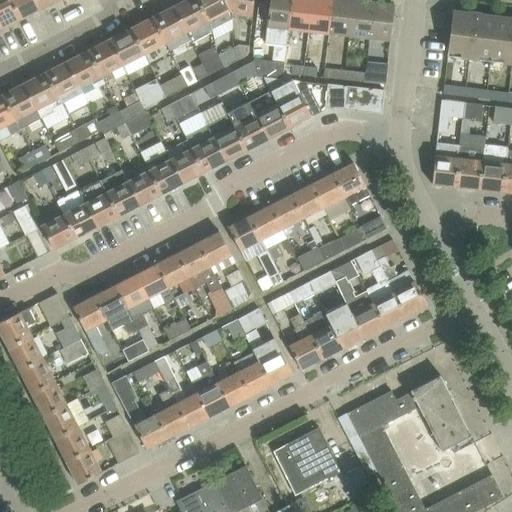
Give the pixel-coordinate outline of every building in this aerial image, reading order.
[(0,0),(0,29),(20,19),(9,0),(0,0)] [(9,0),(20,19),(40,9),(35,0),(9,0)] [(35,0),(40,9),(57,0),(35,0)] [(197,0),(187,0),(174,7),(190,40),(192,44),(213,33),(212,28),(197,0)] [(225,0),(197,0),(212,28),(213,33),(214,39),(235,28),(234,17),(233,14),(232,14),(230,10),(231,10),(225,0)] [(225,0),(231,10),(230,10),(232,14),(233,14),(234,17),(251,19),(253,0),(225,0)] [(290,0),(269,0),(265,46),(285,49),(288,29),(290,0)] [(290,0),(288,29),(308,31),(311,0),(290,0)] [(332,0),(311,0),(308,31),(329,33),(332,0)] [(332,0),(329,33),(349,36),(353,0),(352,0),(332,0)] [(373,2),(353,0),(349,36),(369,38),(373,2)] [(373,2),(369,38),(390,40),(394,5),(373,2)] [(174,7),(152,18),(165,43),(169,51),(190,40),(174,7)] [(469,59),(475,13),(468,12),(468,13),(453,11),(447,56),(460,58),(469,59)] [(475,13),(469,59),(491,61),(496,16),(481,15),(482,14),(475,13)] [(496,16),(491,61),(511,64),(511,17),(511,18),(496,16)] [(131,29),(144,54),(165,43),(152,18),(131,29)] [(110,40),(122,65),(144,54),(131,29),(110,40)] [(122,65),(110,40),(87,52),(101,79),(104,84),(114,78),(110,71),(122,65)] [(238,46),(234,48),(240,60),(247,57),(248,47),(238,46)] [(234,48),(219,56),(223,69),(240,60),(234,48)] [(87,52),(66,63),(83,94),(95,88),(93,84),(101,79),(87,52)] [(209,77),(223,69),(219,56),(203,64),(209,77)] [(253,63),(254,76),(263,77),(282,80),(283,72),(283,64),(253,61),(253,63)] [(66,63),(45,74),(58,98),(59,96),(63,104),(68,113),(87,103),(83,94),(66,63)] [(253,63),(234,73),(240,83),(254,76),(253,63)] [(199,82),(209,77),(203,64),(193,69),(199,82)] [(290,73),(304,75),(305,67),(291,65),(290,73)] [(189,67),(180,72),(188,88),(198,83),(189,67)] [(304,75),(316,77),(317,68),(305,67),(304,75)] [(332,70),(331,78),(344,80),(345,71),(332,70)] [(357,73),(345,71),(344,80),(356,81),(357,73)] [(166,99),(188,88),(180,72),(181,76),(160,87),(166,99)] [(213,84),(218,96),(240,84),(234,73),(213,84)] [(365,74),(364,82),(384,84),(385,84),(386,75),(365,73),(365,74)] [(58,98),(45,74),(23,85),(42,119),(54,113),(52,110),(63,104),(59,96),(58,98)] [(293,81),(282,80),(263,77),(272,94),(289,128),(309,118),(312,117),(293,81)] [(218,96),(213,84),(204,89),(210,100),(218,96)] [(325,107),(343,109),(345,86),(327,84),(327,85),(325,107)] [(454,85),(443,84),(442,94),(453,95),(454,85)] [(42,119),(23,85),(2,96),(20,130),(42,119)] [(159,85),(138,96),(145,110),(166,99),(160,87),(159,85)] [(465,87),(454,85),(453,95),(464,96),(465,87)] [(343,109),(356,111),(359,87),(345,86),(343,109)] [(356,111),(369,112),(372,89),(359,87),(356,111)] [(475,98),(476,88),(465,87),(464,96),(475,98)] [(487,90),(476,88),(475,98),(486,99),(487,90)] [(385,90),(372,89),(369,112),(382,114),(385,90)] [(498,91),(487,90),(486,99),(497,100),(498,91)] [(508,102),(509,92),(498,91),(497,100),(508,102)] [(146,112),(145,110),(136,93),(123,100),(127,108),(119,113),(124,123),(146,112)] [(272,94),(250,105),(268,140),(270,139),(269,138),(289,128),(272,94)] [(192,95),(170,107),(175,117),(177,120),(198,108),(192,95)] [(20,130),(2,96),(0,96),(0,127),(4,125),(10,136),(20,130)] [(448,117),(463,119),(465,103),(441,100),(438,128),(447,129),(448,117)] [(483,105),(465,103),(463,119),(481,121),(483,105)] [(229,117),(246,151),(268,140),(250,105),(229,117)] [(493,122),(510,124),(511,109),(495,106),(493,122)] [(170,107),(163,110),(168,120),(175,117),(170,107)] [(152,124),(149,118),(146,112),(124,123),(130,135),(131,136),(152,124)] [(156,131),(167,125),(160,112),(149,118),(152,124),(156,131)] [(124,123),(119,113),(98,124),(104,134),(116,128),(124,123)] [(225,162),(246,151),(229,117),(208,128),(225,162)] [(74,131),(80,142),(101,131),(103,135),(104,134),(98,124),(97,124),(95,120),(74,131)] [(122,139),(130,135),(124,123),(116,128),(122,139)] [(186,139),(191,149),(204,173),(225,162),(208,128),(186,139)] [(74,131),(53,142),(59,153),(80,142),(74,131)] [(105,138),(95,143),(104,160),(114,155),(105,138)] [(188,142),(167,153),(183,184),(204,173),(191,149),(188,142)] [(437,142),(432,184),(455,187),(460,145),(437,142)] [(92,145),(83,149),(89,161),(98,156),(92,145)] [(460,145),(455,187),(479,190),(482,161),(484,148),(460,145)] [(482,161),(479,190),(502,192),(507,150),(507,148),(484,145),(484,148),(482,161)] [(38,164),(52,157),(46,146),(32,153),(38,164)] [(83,149),(70,156),(76,168),(89,161),(83,149)] [(511,150),(507,150),(502,192),(511,193),(511,150)] [(38,164),(32,153),(18,160),(24,171),(38,164)] [(167,153),(145,164),(149,171),(162,194),(183,184),(167,153)] [(62,161),(53,165),(63,183),(71,178),(62,161)] [(354,162),(331,174),(348,206),(370,195),(365,186),(366,186),(354,162)] [(49,167),(41,172),(46,183),(55,178),(49,167)] [(100,181),(119,216),(140,206),(128,182),(121,170),(100,181)] [(149,171),(128,182),(140,206),(162,194),(149,171)] [(41,172),(34,175),(39,186),(46,183),(41,172)] [(331,174),(310,185),(322,208),(329,220),(350,210),(348,206),(331,174)] [(97,228),(119,216),(100,181),(78,192),(97,228)] [(14,184),(9,187),(17,202),(27,197),(19,182),(14,184)] [(302,219),(322,208),(310,185),(289,195),(302,219)] [(57,203),(63,215),(76,239),(97,228),(78,192),(57,203)] [(289,195),(269,206),(282,229),(302,219),(289,195)] [(269,206),(249,216),(261,240),(265,249),(276,243),(281,240),(286,238),(282,229),(269,206)] [(15,212),(27,235),(37,230),(25,207),(15,212)] [(54,250),(76,239),(63,215),(42,226),(54,250)] [(261,240),(249,216),(228,227),(240,250),(261,240)] [(365,240),(387,228),(381,216),(359,227),(365,240)] [(359,227),(338,238),(344,250),(365,240),(359,227)] [(26,235),(38,258),(49,252),(37,230),(27,235),(26,235)] [(219,232),(198,243),(213,273),(235,262),(219,232)] [(338,238),(318,248),(324,261),(344,250),(338,238)] [(293,251),(287,240),(282,242),(288,253),(293,251)] [(198,243),(177,253),(189,277),(195,288),(206,282),(211,291),(207,292),(215,308),(215,317),(232,308),(223,290),(213,273),(198,243)] [(276,243),(265,249),(272,261),(282,255),(276,243)] [(317,246),(297,257),(304,271),(324,261),(318,248),(317,246)] [(282,282),(276,269),(265,249),(256,253),(273,286),(282,282)] [(405,316),(376,258),(371,250),(355,258),(363,273),(370,269),(376,281),(364,287),(366,291),(385,326),(386,325),(398,319),(405,316)] [(156,264),(168,287),(189,277),(177,253),(156,264)] [(384,256),(377,260),(405,316),(427,305),(415,281),(414,282),(408,270),(397,276),(392,266),(390,267),(384,256)] [(345,302),(363,337),(385,326),(366,291),(356,296),(354,292),(355,291),(350,281),(349,282),(346,277),(356,272),(350,261),(329,271),(335,283),(345,302)] [(165,303),(174,298),(168,287),(156,264),(136,274),(148,298),(159,292),(165,303)] [(231,286),(223,290),(232,308),(246,300),(250,291),(244,279),(238,269),(226,275),(231,286)] [(315,293),(335,283),(329,271),(309,282),(315,293)] [(136,274),(115,285),(138,329),(144,341),(148,349),(157,344),(142,315),(154,309),(148,298),(136,274)] [(309,282),(288,293),(294,303),(315,293),(309,282)] [(115,285),(94,296),(106,319),(111,330),(123,324),(128,334),(138,329),(115,285)] [(50,326),(61,321),(69,316),(57,293),(38,303),(50,326)] [(184,293),(174,298),(179,308),(189,303),(184,293)] [(273,314),(294,303),(288,293),(267,303),(273,314)] [(95,325),(106,319),(94,296),(73,307),(99,357),(108,352),(95,325)] [(354,342),(363,337),(345,302),(325,312),(343,348),(354,342)] [(19,312),(0,322),(0,333),(8,349),(32,336),(27,326),(35,322),(28,308),(19,313),(19,312)] [(258,308),(237,319),(246,336),(253,350),(271,385),(292,374),(290,369),(280,350),(272,335),(262,340),(256,327),(266,322),(258,308)] [(302,320),(323,358),(330,354),(343,348),(325,312),(322,308),(312,313),(312,315),(302,320)] [(289,346),(301,369),(315,362),(319,360),(323,358),(302,320),(298,312),(288,318),(300,340),(289,346)] [(55,331),(64,348),(81,339),(69,316),(61,321),(64,327),(55,331)] [(184,318),(164,329),(170,340),(190,329),(184,318)] [(235,342),(246,336),(237,319),(221,327),(228,328),(235,342)] [(216,329),(202,337),(207,346),(221,339),(216,329)] [(8,349),(19,371),(43,359),(32,336),(8,349)] [(88,354),(81,339),(64,348),(60,350),(67,365),(88,354)] [(196,340),(189,344),(194,353),(201,350),(196,340)] [(123,352),(128,362),(149,351),(148,349),(144,341),(123,352)] [(250,395),(271,385),(253,350),(232,361),(238,372),(250,395)] [(164,356),(154,361),(159,370),(168,387),(170,392),(179,387),(164,356)] [(31,394),(55,382),(43,359),(19,371),(31,394)] [(191,380),(197,393),(209,416),(222,410),(227,407),(229,406),(217,382),(206,360),(197,364),(202,374),(191,380)] [(154,361),(134,371),(139,381),(159,370),(154,361)] [(91,392),(95,390),(104,385),(96,368),(82,374),(91,392)] [(229,406),(250,395),(238,372),(217,382),(229,406)] [(425,509),(382,425),(418,406),(442,451),(472,436),(440,375),(410,390),(411,392),(396,400),(391,391),(348,413),(378,472),(398,511),(473,511),(503,497),(492,474),(425,509)] [(112,382),(134,425),(146,449),(167,438),(155,414),(152,416),(150,412),(142,416),(134,399),(136,397),(125,376),(112,382)] [(43,416),(67,404),(55,382),(31,394),(43,416)] [(111,398),(104,385),(95,390),(101,403),(111,398)] [(166,409),(155,414),(167,438),(188,427),(176,403),(170,392),(168,387),(158,393),(166,409)] [(188,427),(209,416),(197,393),(176,403),(188,427)] [(55,439),(78,427),(67,404),(43,416),(55,439)] [(113,438),(117,436),(128,430),(119,413),(104,420),(113,438)] [(66,462),(90,450),(78,427),(55,439),(66,462)] [(283,446),(282,447),(284,450),(295,471),(299,479),(321,468),(327,478),(332,476),(341,471),(333,456),(319,428),(304,435),(306,438),(285,450),(283,446)] [(117,436),(129,458),(139,453),(128,430),(117,436)] [(108,441),(119,463),(129,458),(117,436),(113,438),(108,441)] [(78,484),(102,472),(90,450),(66,462),(78,484)] [(246,466),(212,483),(226,511),(261,511),(268,509),(246,466)] [(366,477),(361,468),(344,476),(355,499),(373,490),(366,477)] [(181,511),(226,511),(212,483),(176,501),(181,511)] [(377,511),(368,497),(346,511),(377,511)]
